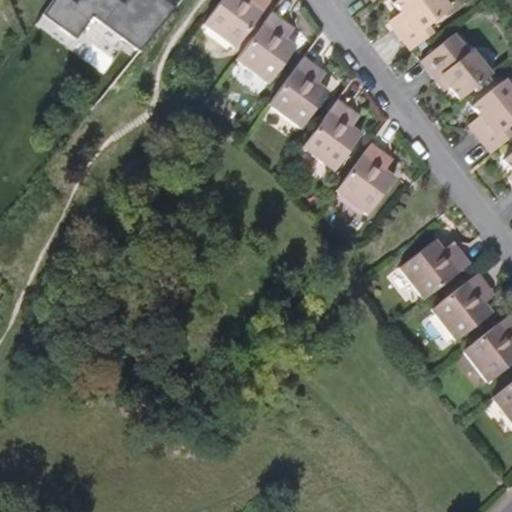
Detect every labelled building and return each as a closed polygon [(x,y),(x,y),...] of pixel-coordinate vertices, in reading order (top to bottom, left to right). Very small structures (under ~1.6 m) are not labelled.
[(141,48),(174,4),(168,0),(52,0),(37,20),(78,51),(101,19),(141,48)] [(234,48),(260,13),(251,6),(255,0),(218,0),(202,25),(234,48)] [(422,26),(445,10),(438,0),(393,0),(389,4),(395,12),(400,20),(389,28),(406,50),(428,35),(422,26)] [(389,28),(400,20),(395,12),(384,20),(389,28)] [(281,27),(266,17),(258,28),(281,45),(285,39),(276,33),(281,27)] [(285,39),(290,33),(281,27),(276,33),(285,39)] [(265,87),(291,52),(281,45),(258,28),(233,63),(265,87)] [(487,75),(466,50),(463,52),(449,35),(417,61),(434,83),(440,79),(446,86),(456,100),(487,75)] [(309,74),(313,68),(299,58),(290,69),(313,86),(317,81),(309,74)] [(317,81),(322,74),(313,68),(309,74),(317,81)] [(297,128),(323,93),(313,86),(290,69),(265,105),(297,128)] [(446,86),(440,79),(434,83),(440,90),(446,86)] [(511,121),(511,95),(500,80),(468,106),(476,116),(482,123),(471,132),(488,154),(509,137),(503,129),(511,121)] [(347,109),(333,99),(325,111),(347,128),(351,122),(342,116),(347,109)] [(355,116),(347,109),(342,116),(351,122),(355,116)] [(332,171),(358,135),(347,128),(325,111),(299,147),(332,171)] [(471,132),(482,123),(476,116),(465,125),(471,132)] [(377,160),(381,153),(367,142),(358,154),(381,171),(385,166),(377,160)] [(511,149),(500,159),(510,173),(511,175),(511,183),(511,184),(511,149)] [(385,166),(389,159),(381,153),(377,160),(385,166)] [(365,213),(391,178),(381,171),(358,154),(333,190),(365,213)] [(420,298),(455,272),(438,250),(431,240),(397,266),(420,298)] [(455,250),(449,242),(444,246),(450,254),(455,250)] [(466,263),(455,250),(450,254),(444,246),(438,250),(455,272),(466,263)] [(452,340),(488,313),(480,303),(485,300),(478,292),(485,287),(475,275),(429,310),(452,340)] [(491,295),(485,287),(478,292),(485,300),(491,295)] [(485,382),(511,361),(511,335),(511,334),(511,332),(511,322),(506,315),(460,350),(485,382)] [(511,380),(490,398),(511,426),(511,380)]
